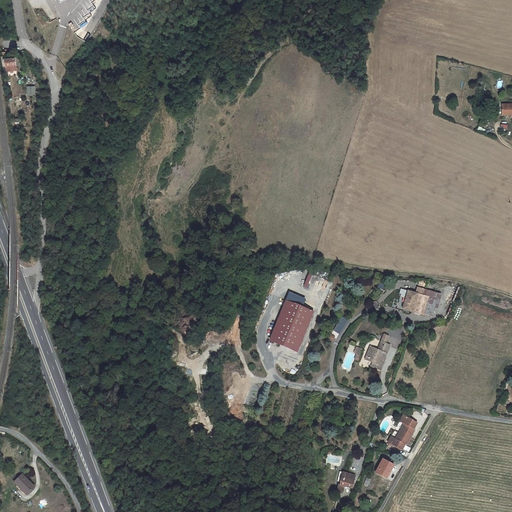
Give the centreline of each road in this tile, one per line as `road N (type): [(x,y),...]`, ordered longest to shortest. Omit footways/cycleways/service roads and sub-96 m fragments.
road 1 (secondary): [(109,511),(0,212)]
road 2 (secondary): [(0,243),(100,511)]
road 3 (residential): [(511,421),(309,389),(269,369)]
road 4 (track): [(313,260),(511,295)]
